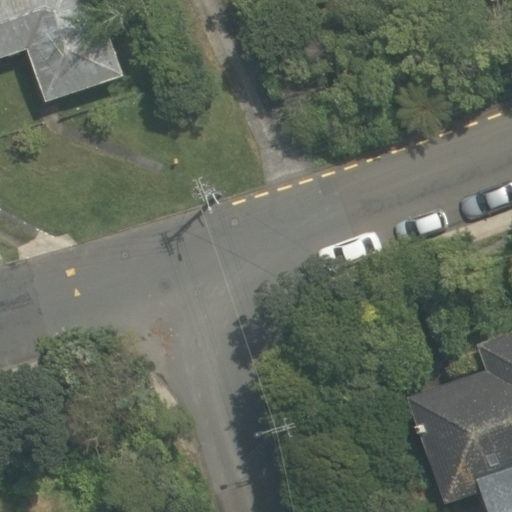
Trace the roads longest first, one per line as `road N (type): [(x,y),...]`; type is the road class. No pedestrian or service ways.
road 1 (tertiary): [(511,156),(198,265)]
road 2 (residential): [(198,265),(269,511)]
road 3 (tertiary): [(198,265),(0,312)]
